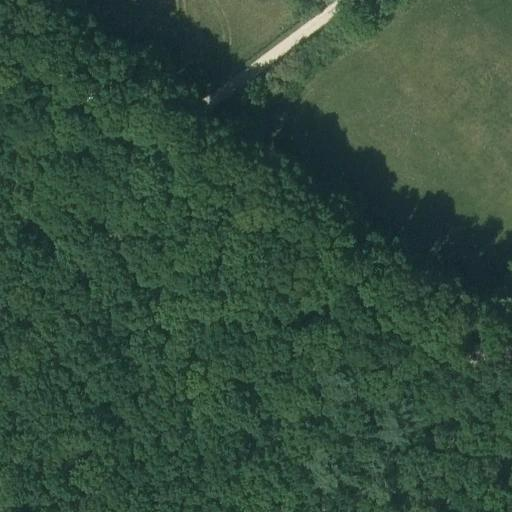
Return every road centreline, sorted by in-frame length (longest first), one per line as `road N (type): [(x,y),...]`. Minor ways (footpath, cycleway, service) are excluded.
road 1 (track): [(511,382),(0,34)]
road 2 (track): [(164,148),(191,114),(343,0)]
